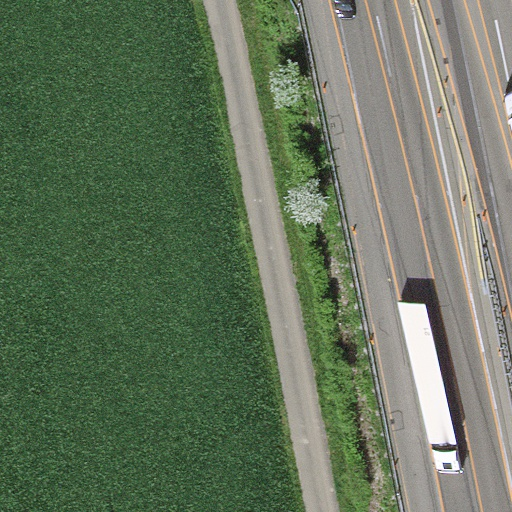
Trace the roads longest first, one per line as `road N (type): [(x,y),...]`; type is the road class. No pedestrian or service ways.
road 1 (track): [(221,0),(329,511)]
road 2 (motorway): [(372,0),(471,511)]
